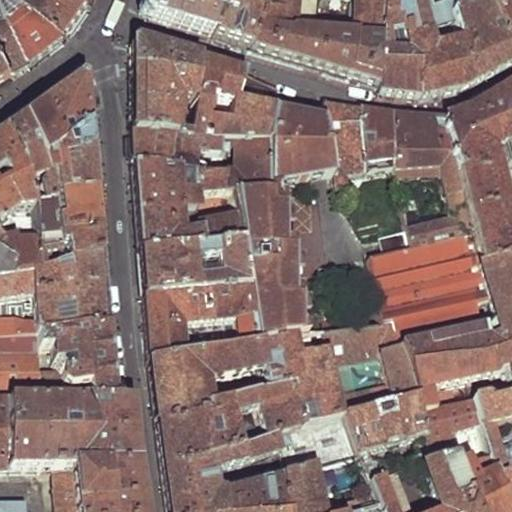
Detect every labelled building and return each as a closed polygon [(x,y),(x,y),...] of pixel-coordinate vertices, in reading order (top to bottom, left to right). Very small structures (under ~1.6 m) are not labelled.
[(4,0),(8,3),(20,11),(24,0),(4,0)] [(73,0),(24,0),(20,11),(29,17),(65,46),(78,28),(91,9),(73,0)] [(73,0),(91,9),(94,0),(73,0)] [(209,42),(222,0),(145,0),(139,13),(142,18),(144,23),(209,42)] [(222,0),(209,42),(229,48),(247,53),(263,10),(264,7),(265,0),(222,0)] [(322,74),(347,81),(352,83),(368,87),(376,90),(378,35),(380,10),(380,6),(380,1),(380,0),(265,0),(264,7),(263,10),(247,53),(306,70),(322,74)] [(511,67),(511,63),(484,10),(468,14),(450,19),(451,25),(457,45),(432,52),(419,11),(418,6),(417,1),(416,0),(380,0),(380,1),(380,6),(380,10),(378,35),(376,90),(376,98),(396,101),(418,103),(453,97),(473,87),(483,81),(494,76),(511,67)] [(419,11),(426,33),(438,29),(451,25),(450,19),(468,14),(484,10),(499,6),(500,0),(416,0),(417,1),(418,6),(419,11)] [(511,0),(500,0),(499,6),(484,10),(511,63),(511,0)] [(0,2),(0,47),(13,81),(21,76),(30,71),(11,31),(2,8),(0,2)] [(2,8),(11,31),(29,17),(20,11),(8,3),(2,8)] [(65,46),(29,17),(11,31),(30,71),(47,59),(65,46)] [(0,88),(13,81),(0,47),(0,88)] [(129,65),(130,75),(192,86),(197,65),(164,56),(132,47),(128,49),(129,65)] [(231,146),(265,147),(271,116),(231,106),(242,79),(220,72),(197,65),(192,86),(190,105),(186,138),(185,144),(221,145),(231,146)] [(192,86),(130,75),(130,109),(130,138),(185,144),(186,138),(173,136),(177,104),(190,105),(192,86)] [(258,85),(242,79),(231,106),(271,116),(275,92),(258,85)] [(56,154),(86,136),(84,118),(81,84),(78,83),(42,108),(56,154)] [(511,92),(511,89),(477,111),(471,115),(441,124),(470,241),(477,271),(511,261),(511,238),(487,152),(504,148),(509,165),(511,164),(511,92)] [(38,168),(56,154),(42,108),(30,116),(19,124),(33,152),(38,168)] [(337,112),(318,108),(323,123),(334,181),(364,177),(355,115),(337,112)] [(372,117),(355,115),(364,177),(392,174),(389,120),(372,117)] [(294,120),(271,116),(265,147),(266,196),(308,187),(321,184),(334,181),(323,123),(309,122),(294,120)] [(389,120),(392,174),(405,235),(409,253),(470,241),(441,124),(415,122),(389,120)] [(11,130),(3,136),(21,194),(35,190),(36,194),(33,196),(34,202),(38,216),(29,217),(35,272),(40,271),(38,256),(56,254),(50,204),(38,168),(33,152),(19,124),(11,130)] [(21,194),(3,136),(0,137),(0,224),(10,218),(12,232),(9,232),(9,240),(0,243),(0,258),(10,264),(12,278),(35,272),(29,217),(21,194)] [(50,204),(93,199),(88,155),(86,136),(56,154),(38,168),(50,204)] [(185,144),(130,138),(130,155),(130,170),(191,177),(194,158),(222,159),(222,153),(221,145),(185,144)] [(265,147),(231,146),(231,153),(232,177),(222,177),(222,178),(224,195),(231,196),(257,195),(266,196),(265,147)] [(231,196),(224,195),(222,178),(191,177),(130,170),(132,183),(134,210),(137,232),(139,257),(238,244),(231,196)] [(260,216),(257,195),(231,196),(238,244),(245,292),(250,326),(253,350),(309,339),(303,302),(295,303),(288,255),(280,255),(273,217),(260,216)] [(93,199),(50,204),(56,254),(59,268),(99,261),(95,228),(93,199)] [(405,235),(379,239),(383,260),(409,253),(405,235)] [(486,307),(493,335),(499,355),(511,352),(511,261),(477,271),(470,241),(409,253),(383,260),(365,264),(379,332),(387,330),(407,374),(465,365),(488,358),(481,333),(477,332),(473,310),(486,307)] [(238,244),(139,257),(141,279),(143,302),(196,297),(194,283),(192,266),(215,263),(217,281),(219,294),(245,292),(238,244)] [(0,280),(12,278),(10,264),(0,258),(0,280)] [(12,278),(0,280),(0,337),(40,337),(107,336),(103,297),(99,261),(59,268),(40,271),(35,272),(12,278)] [(196,297),(219,294),(217,281),(194,283),(196,297)] [(145,365),(147,366),(174,363),(173,333),(232,327),(250,326),(245,292),(219,294),(196,297),(143,302),(142,302),(144,332),(145,365)] [(232,327),(236,353),(174,363),(147,366),(151,397),(155,431),(205,422),(202,411),(204,410),(201,388),(256,375),(262,395),(287,389),(301,431),(338,422),(411,401),(407,374),(387,330),(379,332),(309,339),(253,350),(250,326),(232,327)] [(232,327),(173,333),(174,363),(236,353),(232,327)] [(107,336),(40,337),(42,353),(54,353),(56,364),(63,375),(67,381),(44,382),(47,406),(115,407),(111,373),(107,336)] [(140,511),(141,511),(131,452),(127,407),(115,407),(47,406),(44,382),(44,376),(42,353),(40,337),(0,337),(0,476),(50,477),(54,511),(140,511)] [(511,352),(499,355),(488,358),(465,365),(407,374),(411,401),(416,419),(430,416),(426,396),(489,381),(489,377),(502,374),(506,389),(479,396),(480,405),(485,408),(511,400),(511,352)] [(165,501),(166,511),(281,511),(277,483),(249,492),(248,487),(239,490),(240,495),(219,500),(211,497),(208,478),(276,455),(304,446),(310,471),(340,464),(354,461),(338,422),(301,431),(287,389),(262,395),(204,410),(202,411),(205,422),(155,431),(165,501)] [(480,405),(470,406),(477,429),(492,478),(501,511),(511,511),(511,400),(485,408),(480,405)] [(411,401),(338,422),(354,461),(374,511),(472,511),(462,488),(450,452),(427,459),(416,419),(411,401)] [(447,436),(477,429),(470,406),(430,416),(416,419),(427,459),(450,452),(447,436)] [(318,511),(310,471),(277,483),(281,511),(318,511)] [(462,488),(472,511),(501,511),(492,478),(462,488)]
